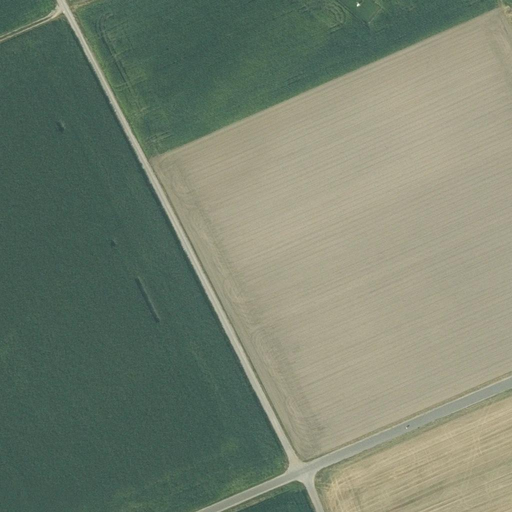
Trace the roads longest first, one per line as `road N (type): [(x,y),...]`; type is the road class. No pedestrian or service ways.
road 1 (track): [(61,0),(299,472)]
road 2 (unclassified): [(299,472),(511,380)]
